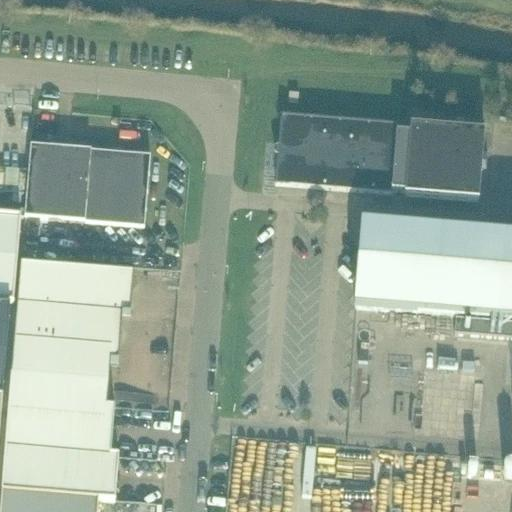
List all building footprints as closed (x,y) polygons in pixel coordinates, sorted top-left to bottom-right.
[(410,138),(398,137),(398,129),(281,119),(279,149),(277,149),(276,149),(275,150),(274,152),(273,154),(274,156),(276,158),(278,158),(275,188),(393,198),(393,196),(405,197),(405,199),(479,205),(484,136),(410,130),(410,138)] [(150,160),(53,152),(31,150),(25,221),(144,232),(150,160)] [(21,269),(25,223),(0,220),(0,306),(17,308),(21,268),(21,269)] [(511,242),(362,230),(355,313),(456,321),(511,326),(511,242)] [(134,278),(21,269),(21,268),(17,308),(123,317),(122,318),(130,318),(134,278)] [(122,318),(123,317),(17,308),(9,404),(107,412),(107,411),(111,365),(118,366),(122,318)] [(0,403),(2,403),(10,312),(0,311),(0,403)] [(511,343),(511,326),(456,321),(455,339),(511,343)] [(107,411),(107,412),(9,404),(2,497),(99,504),(99,505),(115,506),(119,460),(111,460),(115,412),(107,411)] [(97,511),(99,505),(99,504),(2,497),(0,511),(97,511)]
